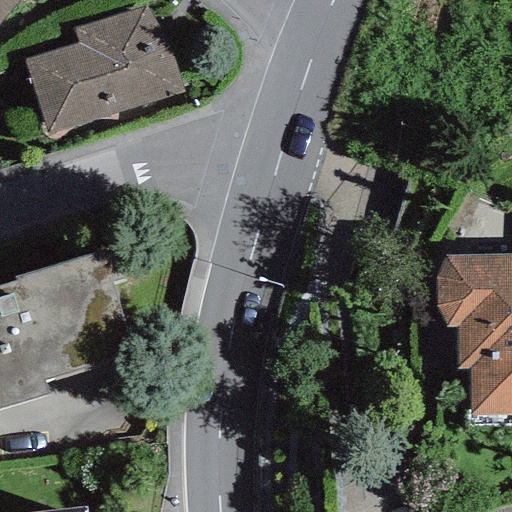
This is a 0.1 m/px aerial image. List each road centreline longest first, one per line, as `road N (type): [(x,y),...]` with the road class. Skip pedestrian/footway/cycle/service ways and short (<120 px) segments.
road 1 (tertiary): [(287,111),(230,337),(219,511)]
road 2 (residential): [(0,206),(287,111)]
